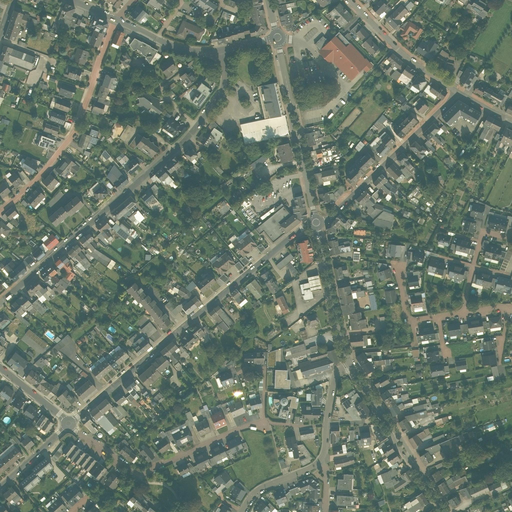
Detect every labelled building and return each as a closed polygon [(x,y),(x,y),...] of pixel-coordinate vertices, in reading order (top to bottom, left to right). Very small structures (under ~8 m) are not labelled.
[(114,6),(113,7),(117,9),(118,8),(121,2),(122,0),(121,0),(118,5),(114,6)] [(157,9),(161,4),(154,0),(149,0),(148,2),(154,6),(157,9)] [(202,9),(212,15),(218,5),(210,0),(190,0),(190,1),(199,7),(202,9)] [(227,0),(226,5),(234,8),(236,3),(228,0),(227,0)] [(373,9),(379,15),(386,8),(384,5),(385,4),(381,0),(373,9)] [(472,7),(475,9),(481,12),(485,5),(486,4),(480,1),(480,0),(475,0),(473,4),(472,6),(472,7)] [(411,1),(404,8),(408,11),(414,5),(411,1)] [(63,8),(61,13),(71,17),(71,16),(75,8),(66,4),(64,8),(63,8)] [(277,6),(280,15),(288,14),(286,8),(286,4),(277,6)] [(337,22),(342,27),(342,26),(345,24),(349,20),(351,17),(352,17),(346,12),(347,11),(344,9),(339,4),(336,6),(332,10),(329,13),(334,18),(337,21),(337,22)] [(253,22),(255,21),(262,20),(263,19),(263,17),(263,14),(264,13),(264,10),(262,10),(261,7),(260,5),(253,6),(250,7),(251,11),(250,12),(251,17),(252,17),(253,22)] [(490,8),(485,5),(481,12),(475,9),(477,10),(475,13),(479,15),(480,14),(484,17),(490,8)] [(134,19),(138,22),(139,22),(144,16),(146,13),(142,9),(139,6),(139,7),(138,6),(131,13),(133,14),(131,16),(130,17),(134,20),(134,19)] [(394,14),(400,20),(403,17),(408,12),(408,11),(404,8),(402,6),(394,14)] [(12,16),(21,19),(22,15),(23,14),(14,11),(12,16)] [(152,17),(158,21),(161,16),(156,12),(152,17)] [(77,19),(71,16),(71,17),(61,13),(57,22),(62,24),(69,27),(70,27),(71,23),(74,24),(75,22),(75,23),(77,19)] [(281,23),(283,22),(284,25),(286,25),(287,25),(287,24),(291,23),(292,23),(289,13),(288,14),(280,15),(281,23)] [(390,25),(394,29),(399,25),(402,22),(400,20),(394,14),(393,14),(387,20),(391,25),(390,25)] [(19,25),(20,22),(21,19),(12,16),(9,22),(19,25)] [(96,30),(104,34),(107,25),(106,22),(95,17),(91,26),(95,28),(94,30),(96,30)] [(263,23),(262,20),(255,21),(256,25),(254,28),(253,28),(252,29),(249,29),(250,33),(250,37),(257,35),(256,34),(260,33),(260,32),(262,33),(263,30),(262,30),(264,27),(263,23)] [(195,38),(199,40),(203,31),(192,25),(192,26),(188,24),(189,24),(183,21),(179,30),(177,35),(184,38),(186,34),(187,35),(187,34),(188,32),(196,36),(195,38)] [(8,38),(13,40),(19,25),(9,22),(4,37),(7,38),(8,38)] [(30,29),(38,32),(40,26),(29,22),(28,25),(27,26),(30,29)] [(354,35),(356,33),(362,28),(362,27),(358,23),(350,31),(354,35)] [(403,38),(405,39),(407,39),(408,37),(407,36),(408,34),(412,37),(412,36),(416,39),(422,30),(418,27),(417,28),(413,26),(413,24),(411,23),(410,23),(409,23),(408,26),(407,26),(405,28),(404,30),(401,35),(403,36),(403,37),(403,38)] [(236,29),(236,30),(237,38),(240,37),(242,38),(244,38),(244,35),(242,28),(236,29)] [(364,30),(362,28),(356,33),(358,36),(364,30)] [(98,47),(104,34),(96,30),(94,34),(93,34),(91,39),(92,40),(90,44),(98,47)] [(229,31),(229,32),(231,40),(234,39),(235,40),(238,40),(237,38),(236,30),(229,31)] [(369,50),(373,54),(379,48),(371,40),(373,39),(364,30),(358,36),(364,42),(363,44),(366,48),(369,51),(369,50)] [(113,43),(119,46),(119,45),(122,38),(124,34),(117,31),(113,43)] [(223,33),(225,42),(228,41),(229,42),(231,42),(231,40),(229,32),(223,33)] [(339,32),(328,42),(320,50),(324,54),(325,53),(333,61),(351,80),(363,69),(368,64),(371,68),(373,66),(366,59),(365,60),(339,32)] [(225,44),(225,42),(223,33),(216,35),(217,41),(218,44),(221,43),(223,44),(225,44)] [(343,37),(347,41),(352,37),(348,33),(343,37)] [(124,41),(129,45),(133,40),(128,36),(126,40),(124,41)] [(314,44),(320,50),(328,42),(323,36),(314,44)] [(149,64),(157,51),(150,47),(150,46),(142,42),(141,42),(134,38),(133,40),(129,45),(133,51),(136,49),(140,51),(143,56),(145,56),(144,56),(149,64)] [(428,56),(430,58),(431,57),(436,49),(438,45),(434,42),(430,48),(421,43),(416,50),(425,55),(428,56)] [(0,56),(0,60),(3,62),(4,62),(4,60),(8,61),(12,49),(13,49),(4,46),(0,56)] [(74,61),(84,65),(88,52),(78,48),(75,55),(76,55),(74,61)] [(31,70),(32,67),(33,65),(35,57),(12,49),(8,61),(9,62),(31,70)] [(324,54),(320,50),(318,52),(330,64),(333,61),(325,53),(324,54)] [(443,69),(446,70),(447,68),(448,68),(451,69),(452,69),(452,68),(455,58),(448,56),(449,55),(448,54),(443,51),(442,51),(435,62),(435,63),(440,67),(441,67),(441,66),(442,65),(443,67),(443,69)] [(120,60),(122,63),(124,67),(128,65),(128,64),(129,63),(128,61),(130,59),(126,53),(122,55),(124,58),(120,60)] [(156,59),(158,61),(161,56),(156,53),(153,58),(155,60),(156,59)] [(390,62),(392,64),(398,58),(393,54),(388,60),(390,62)] [(186,62),(189,66),(194,62),(191,58),(186,62)] [(403,62),(398,58),(392,64),(390,67),(392,69),(393,68),(395,66),(397,68),(403,62)] [(160,67),(166,75),(166,74),(170,72),(175,68),(170,60),(160,67)] [(371,68),(368,64),(363,69),(366,72),(371,68)] [(407,66),(402,73),(411,79),(416,72),(407,66)] [(469,66),(467,69),(471,72),(475,74),(477,71),(469,66)] [(71,77),(78,80),(81,73),(77,72),(78,71),(70,68),(68,74),(65,72),(64,76),(71,78),(71,77)] [(467,69),(460,81),(464,83),(465,83),(468,85),(470,82),(474,76),(475,74),(471,72),(467,69)] [(392,78),(398,72),(396,70),(395,70),(390,76),(392,78)] [(392,78),(397,81),(399,78),(402,74),(398,72),(392,78)] [(190,73),(187,75),(183,78),(183,79),(188,86),(196,80),(190,73)] [(407,84),(411,79),(402,73),(402,74),(399,78),(407,84)] [(112,77),(106,74),(102,86),(109,88),(109,89),(113,90),(117,79),(112,77)] [(484,80),(489,83),(492,78),(487,75),(484,80)] [(418,77),(415,82),(413,85),(415,86),(414,87),(417,89),(418,89),(420,90),(426,82),(423,80),(421,78),(418,77)] [(213,82),(206,78),(202,83),(202,84),(208,88),(213,82)] [(411,79),(407,84),(406,86),(410,89),(413,85),(415,82),(411,79)] [(60,93),(71,97),(72,93),(74,93),(76,88),(62,83),(60,88),(61,88),(60,93)] [(0,89),(4,91),(7,92),(10,86),(5,84),(4,87),(0,85),(0,89)] [(208,88),(202,84),(197,90),(201,93),(197,98),(196,97),(192,102),(197,106),(199,108),(210,93),(210,92),(208,91),(209,90),(210,89),(208,88)] [(437,96),(442,99),(447,92),(435,84),(431,91),(437,96)] [(482,94),(483,93),(486,89),(485,89),(478,85),(474,91),(482,95),(481,95),(482,96),(482,95),(482,94)] [(101,98),(105,99),(106,96),(109,89),(109,88),(102,86),(101,86),(97,96),(99,97),(101,98)] [(258,89),(265,119),(282,116),(276,89),(272,86),(258,89)] [(486,87),(485,89),(486,89),(483,93),(485,94),(484,95),(490,98),(490,97),(493,93),(494,91),(486,87)] [(497,95),(493,93),(490,97),(493,99),(492,101),(499,105),(502,101),(504,96),(498,93),(497,95)] [(152,111),(153,111),(156,107),(159,102),(157,102),(156,100),(152,98),(148,95),(143,94),(143,98),(141,99),(142,103),(138,104),(145,110),(148,108),(150,109),(152,111)] [(105,105),(108,106),(109,103),(110,101),(105,99),(101,98),(99,103),(105,105)] [(54,106),(67,111),(70,104),(61,101),(57,99),(57,100),(54,106)] [(415,107),(421,113),(428,107),(422,100),(418,104),(415,107)] [(447,122),(451,127),(461,118),(475,126),(482,114),(478,112),(478,113),(463,105),(464,104),(462,103),(459,101),(456,103),(455,105),(456,106),(447,115),(446,113),(442,117),(446,122),(447,123),(447,122)] [(99,112),(102,113),(102,110),(104,105),(95,102),(93,107),(93,106),(92,107),(92,108),(92,109),(93,109),(92,110),(99,112)] [(478,112),(464,104),(463,105),(478,113),(478,112)] [(455,105),(446,113),(447,115),(456,106),(455,105)] [(153,115),(156,118),(161,111),(158,109),(159,108),(156,107),(153,111),(152,111),(151,112),(154,114),(153,115)] [(164,115),(169,118),(172,114),(168,110),(164,115)] [(52,112),(50,119),(63,124),(65,117),(52,112)] [(411,114),(398,126),(405,133),(417,121),(411,114)] [(240,125),(244,145),(279,137),(279,136),(283,135),(284,136),(289,135),(285,115),(282,116),(265,119),(240,125)] [(489,129),(490,126),(494,119),(488,116),(485,122),(485,123),(483,126),(485,127),(483,132),(482,132),(479,139),(481,139),(484,140),(486,135),(489,129)] [(163,128),(169,131),(175,123),(170,119),(163,128)] [(503,123),(494,119),(490,126),(499,131),(503,123)] [(382,125),(382,124),(378,120),(374,125),(378,128),(377,129),(378,129),(382,125)] [(180,126),(175,123),(169,131),(174,135),(180,126)] [(428,129),(438,139),(440,137),(439,136),(436,133),(440,129),(439,129),(434,123),(428,129)] [(43,130),(52,134),(52,133),(57,135),(57,134),(59,128),(46,124),(43,130)] [(119,138),(124,141),(133,128),(127,125),(119,138)] [(373,133),(377,129),(378,128),(374,125),(369,130),(372,132),(373,133)] [(401,138),(405,133),(398,126),(394,131),(401,138)] [(214,129),(209,135),(217,141),(222,134),(214,129),(214,128),(214,129)] [(432,137),(436,141),(438,139),(428,129),(423,134),(429,140),(432,137)] [(501,142),(506,144),(511,131),(507,129),(501,142)] [(379,138),(381,140),(384,143),(390,148),(395,142),(385,132),(379,138)] [(92,143),(94,138),(89,136),(83,133),(78,147),(86,149),(89,141),(92,143)] [(213,145),(217,141),(209,135),(205,133),(203,135),(201,134),(199,137),(201,139),(199,141),(207,147),(210,143),(213,145)] [(128,147),(133,150),(136,146),(142,137),(137,134),(128,147)] [(55,140),(46,137),(41,135),(38,146),(47,149),(48,146),(53,148),(55,140)] [(151,157),(152,158),(159,148),(153,144),(153,142),(150,142),(149,141),(149,138),(146,139),(143,137),(142,137),(136,146),(138,148),(140,147),(142,149),(141,150),(144,152),(145,151),(147,152),(146,154),(149,155),(151,155),(152,156),(151,157)] [(355,148),(359,152),(365,145),(360,141),(355,148)] [(422,152),(424,150),(421,147),(416,141),(410,147),(416,153),(420,149),(422,152)] [(279,156),(281,163),(292,160),(291,157),(292,156),(290,147),(288,147),(288,143),(277,146),(278,153),(277,153),(277,156),(279,156)] [(370,145),(368,143),(366,145),(375,154),(377,151),(377,150),(373,147),(370,145)] [(390,148),(384,143),(380,146),(380,147),(387,153),(391,149),(390,148)] [(424,154),(426,155),(431,150),(429,148),(425,144),(423,145),(426,149),(423,153),(424,154)] [(337,154),(337,153),(337,152),(335,146),(332,147),(328,148),(323,149),(318,150),(313,151),(310,152),(310,153),(315,156),(317,156),(317,158),(322,157),(323,158),(337,154)] [(384,157),(387,153),(380,147),(377,150),(377,151),(384,157)] [(184,154),(190,161),(194,158),(195,159),(196,158),(195,157),(197,155),(192,149),(189,152),(188,151),(184,154)] [(106,161),(111,157),(105,150),(101,155),(106,161)] [(352,182),(353,183),(365,172),(364,171),(375,161),(368,153),(356,164),(357,165),(346,176),(348,178),(352,182)] [(404,163),(406,166),(410,170),(413,168),(409,164),(410,163),(407,160),(408,159),(403,153),(397,159),(402,165),(404,163)] [(250,165),(253,169),(268,159),(265,154),(252,163),(250,165)] [(124,168),(130,174),(139,166),(138,165),(134,160),(131,162),(130,163),(129,162),(129,161),(125,156),(124,156),(119,161),(118,161),(124,168)] [(62,175),(64,177),(68,173),(66,172),(69,170),(73,173),(72,174),(74,176),(75,174),(74,173),(79,168),(74,163),(66,157),(66,158),(67,159),(63,163),(62,162),(56,169),(56,170),(59,172),(61,174),(61,175),(62,175)] [(175,157),(169,162),(178,173),(179,173),(182,170),(179,167),(182,165),(175,157)] [(32,174),(37,166),(37,165),(30,161),(30,162),(26,159),(21,166),(25,169),(25,170),(32,174)] [(176,175),(178,173),(169,162),(164,167),(170,173),(173,171),(176,175)] [(194,164),(192,166),(190,169),(197,175),(199,172),(201,170),(194,164)] [(213,167),(220,174),(223,172),(216,164),(213,167)] [(386,170),(392,176),(399,170),(393,164),(386,170)] [(114,166),(110,172),(113,174),(118,180),(123,176),(114,166)] [(155,174),(150,179),(153,182),(156,180),(159,183),(161,181),(163,179),(167,183),(168,185),(169,184),(170,183),(173,180),(168,175),(162,169),(162,168),(155,174)] [(337,169),(320,173),(322,182),(329,180),(339,178),(337,169)] [(409,176),(408,175),(404,171),(402,169),(400,171),(402,174),(405,177),(406,178),(409,176)] [(392,176),(396,180),(401,175),(402,174),(400,171),(399,170),(392,176)] [(113,174),(110,172),(107,176),(110,178),(111,180),(110,180),(114,184),(118,180),(113,174)] [(15,173),(11,176),(9,174),(6,176),(8,179),(15,187),(22,181),(18,176),(16,174),(15,173)] [(323,184),(322,182),(320,173),(314,174),(316,185),(323,184)] [(42,183),(50,190),(55,185),(54,184),(57,181),(54,178),(50,174),(42,183)] [(382,174),(377,178),(388,189),(390,191),(395,194),(397,191),(392,188),(386,182),(388,180),(382,174)] [(404,177),(401,175),(396,180),(399,183),(404,177)] [(123,176),(118,180),(124,186),(128,182),(123,176)] [(389,193),(390,191),(388,189),(377,178),(373,183),(379,189),(380,187),(382,186),(386,191),(389,193)] [(119,190),(124,186),(118,180),(114,184),(119,190)] [(98,197),(101,200),(108,194),(107,193),(104,189),(101,186),(97,183),(88,190),(88,191),(88,192),(89,192),(92,195),(94,194),(95,196),(94,197),(96,199),(98,197)] [(0,194),(2,198),(10,191),(4,184),(0,187),(0,194)] [(316,187),(318,194),(324,193),(323,186),(316,187)] [(386,191),(382,186),(380,187),(385,192),(388,194),(389,193),(386,191)] [(161,197),(156,191),(152,187),(150,189),(154,194),(158,199),(161,197)] [(37,188),(31,194),(39,202),(42,199),(40,198),(44,195),(42,193),(37,189),(37,188)] [(334,194),(338,198),(342,193),(338,189),(334,194)] [(145,194),(141,197),(147,204),(146,205),(149,208),(150,208),(153,211),(156,208),(157,209),(162,206),(148,190),(145,193),(145,194)] [(365,190),(361,194),(367,201),(369,199),(371,196),(365,190)] [(54,197),(58,201),(64,195),(60,191),(54,197)] [(422,195),(418,191),(414,195),(419,199),(422,195)] [(319,200),(320,204),(330,202),(330,201),(328,194),(328,192),(324,193),(318,194),(319,200)] [(37,204),(39,202),(31,194),(26,200),(32,207),(36,203),(37,204)] [(361,194),(356,199),(359,202),(364,207),(368,203),(367,201),(361,194)] [(76,196),(63,208),(68,214),(70,216),(73,213),(75,211),(76,212),(78,210),(77,209),(80,206),(80,207),(83,204),(76,196)] [(122,203),(133,216),(137,212),(134,210),(133,211),(131,208),(136,203),(130,196),(122,203)] [(293,198),(296,208),(305,206),(303,196),(294,198),(293,198)] [(372,196),(371,196),(369,199),(374,204),(377,201),(375,199),(372,196)] [(47,204),(51,208),(57,201),(53,198),(47,204)] [(367,201),(368,203),(371,205),(380,209),(381,206),(376,204),(375,205),(374,205),(374,204),(369,199),(367,201)] [(222,200),(216,206),(223,213),(225,211),(222,209),(227,205),(222,200)] [(127,216),(133,222),(136,219),(135,218),(133,216),(122,203),(111,213),(117,220),(123,214),(126,217),(127,216)] [(275,212),(283,205),(281,203),(274,210),(275,212)] [(375,219),(372,222),(371,224),(390,229),(394,214),(391,213),(382,210),(380,209),(371,205),(368,203),(364,207),(375,219)] [(470,215),(482,218),(483,213),(485,207),(473,204),(473,206),(471,211),(470,215)] [(263,232),(273,243),(298,223),(292,216),(283,205),(275,212),(258,226),(263,232)] [(292,216),(298,223),(300,221),(298,218),(307,216),(305,206),(296,208),(293,209),(294,214),(292,216)] [(8,217),(10,219),(13,217),(17,213),(12,207),(5,213),(8,217)] [(66,215),(68,214),(63,208),(62,207),(48,218),(54,226),(56,224),(57,225),(61,221),(61,222),(63,220),(67,216),(66,215)] [(411,213),(402,209),(400,215),(408,218),(411,213)] [(136,219),(140,221),(144,218),(138,211),(137,212),(133,216),(135,218),(136,219)] [(336,218),(341,223),(341,224),(343,225),(347,222),(346,221),(340,214),(336,218)] [(490,221),(489,227),(497,229),(500,218),(493,217),(492,216),(490,221)] [(336,228),(341,224),(341,223),(336,218),(326,228),(327,234),(337,232),(336,228)] [(507,220),(500,218),(497,229),(505,231),(507,225),(508,220),(507,220)] [(111,228),(110,227),(104,220),(96,226),(101,232),(102,233),(101,233),(106,239),(107,239),(110,236),(107,232),(111,228)] [(119,226),(127,232),(129,230),(131,227),(124,220),(119,226)] [(0,235),(3,232),(7,235),(11,230),(6,226),(1,221),(0,222),(0,235)] [(347,222),(343,225),(347,230),(351,225),(347,221),(346,221),(347,222)] [(464,230),(473,232),(474,229),(476,228),(476,226),(475,225),(476,224),(474,223),(466,221),(465,226),(464,230)] [(127,232),(119,226),(116,223),(112,228),(116,232),(116,233),(125,240),(129,237),(130,235),(127,232)] [(259,235),(263,232),(258,226),(254,229),(259,235)] [(136,236),(129,230),(127,232),(130,235),(134,238),(136,236)] [(102,233),(101,232),(96,236),(101,240),(106,244),(106,245),(109,242),(107,239),(106,239),(101,233),(102,233)] [(88,233),(84,237),(95,249),(97,247),(92,241),(94,239),(88,233)] [(444,245),(448,246),(450,237),(446,236),(441,234),(440,237),(439,237),(438,239),(439,240),(438,243),(439,243),(444,245)] [(49,249),(58,242),(52,235),(48,238),(44,242),(43,243),(45,244),(49,249)] [(241,240),(238,242),(239,242),(234,246),(236,249),(240,254),(241,254),(243,257),(249,252),(248,251),(250,249),(251,250),(257,245),(254,243),(255,242),(250,237),(248,235),(243,238),(241,240)] [(87,253),(88,254),(95,249),(84,237),(79,241),(85,247),(87,249),(85,251),(87,253)] [(330,248),(339,246),(338,245),(337,239),(328,241),(330,248)] [(456,250),(462,251),(465,241),(459,239),(456,250)] [(306,261),(307,262),(311,261),(311,258),(312,258),(311,255),(312,255),(310,246),(309,246),(308,243),(307,243),(307,240),(302,241),(302,243),(296,244),(297,249),(299,249),(300,252),(298,253),(300,253),(301,256),(299,257),(300,262),(306,261)] [(471,243),(465,241),(462,251),(468,253),(471,243)] [(76,244),(72,248),(82,260),(85,258),(80,252),(82,250),(76,244)] [(256,247),(261,253),(265,249),(261,244),(256,247)] [(344,245),(339,246),(340,253),(343,253),(343,252),(351,250),(350,247),(350,246),(344,247),(344,245)] [(391,250),(388,250),(388,255),(390,256),(400,257),(401,252),(401,246),(392,245),(391,250)] [(485,257),(492,258),(495,247),(488,245),(487,248),(485,257)] [(340,254),(340,253),(339,246),(330,248),(331,255),(340,254)] [(501,249),(495,247),(492,258),(499,260),(499,258),(501,251),(501,249)] [(32,254),(38,261),(46,254),(40,248),(32,254)] [(87,263),(82,260),(72,248),(67,252),(72,258),(74,256),(79,262),(80,262),(83,266),(87,263)] [(111,260),(95,249),(88,254),(97,260),(107,267),(111,260)] [(418,261),(422,262),(423,262),(424,261),(425,259),(424,258),(425,254),(415,251),(415,252),(413,260),(418,261)] [(87,257),(95,263),(97,260),(88,254),(87,253),(85,255),(87,257)] [(219,272),(221,275),(227,270),(226,269),(228,267),(229,268),(235,263),(232,261),(232,260),(228,255),(228,256),(226,253),(221,256),(216,260),(217,260),(212,264),(214,267),(218,272),(219,272)] [(64,254),(59,258),(70,271),(72,268),(67,262),(69,261),(64,254)] [(280,270),(285,266),(290,262),(294,258),(290,254),(276,265),(280,270)] [(26,266),(34,260),(30,255),(22,262),(26,266)] [(240,260),(245,266),(249,262),(245,256),(240,260)] [(74,274),(70,271),(59,258),(54,262),(60,269),(62,267),(67,273),(65,276),(70,280),(72,277),(74,274)] [(435,273),(438,262),(434,261),(434,260),(431,259),(428,271),(435,273)] [(10,261),(8,263),(7,264),(13,271),(16,268),(10,261)] [(18,267),(21,271),(24,268),(26,266),(22,262),(21,263),(17,266),(18,267)] [(234,265),(239,271),(243,267),(239,262),(234,265)] [(445,264),(438,262),(435,273),(442,275),(444,269),(445,264)] [(4,267),(10,274),(13,271),(7,264),(5,266),(4,267)] [(57,283),(59,280),(56,277),(55,277),(53,275),(57,272),(51,265),(46,270),(57,283)] [(84,272),(80,268),(76,265),(74,267),(81,275),(84,272)] [(449,276),(455,278),(458,267),(452,265),(451,267),(449,275),(449,276)] [(16,268),(13,271),(19,278),(23,274),(21,271),(18,267),(16,268)] [(344,278),(343,277),(343,274),(341,267),(334,268),(336,280),(344,278)] [(379,272),(382,280),(391,276),(389,269),(387,270),(386,268),(379,267),(381,272),(379,272)] [(465,269),(458,267),(455,278),(462,280),(462,278),(464,270),(465,269)] [(54,285),(57,283),(46,270),(40,275),(46,282),(50,279),(51,281),(54,285)] [(19,278),(13,271),(10,274),(8,275),(14,282),(19,278)] [(265,282),(271,278),(267,271),(261,275),(265,282)] [(476,284),(483,286),(486,274),(479,272),(478,275),(476,284)] [(159,274),(158,276),(157,277),(159,278),(167,283),(166,286),(169,288),(171,285),(172,282),(169,280),(159,274)] [(197,286),(202,293),(216,282),(209,274),(196,285),(197,286)] [(219,278),(224,283),(229,279),(226,276),(226,277),(224,274),(219,278)] [(493,276),(486,274),(483,286),(490,288),(490,286),(492,278),(493,276)] [(310,292),(321,289),(318,275),(307,277),(310,292)] [(409,286),(414,286),(419,285),(418,277),(418,276),(414,277),(408,278),(409,286)] [(274,282),(271,278),(265,282),(273,293),(279,289),(275,285),(277,284),(275,281),(274,282)] [(503,291),(506,280),(499,278),(497,283),(496,289),(503,291)] [(40,297),(42,295),(45,293),(41,288),(42,287),(35,279),(30,284),(28,286),(32,290),(35,293),(36,293),(40,297)] [(60,279),(59,280),(57,283),(62,286),(63,288),(66,284),(60,279)] [(250,290),(257,299),(263,294),(259,290),(261,288),(260,288),(257,285),(258,284),(254,280),(248,285),(251,289),(250,290)] [(506,280),(503,291),(510,293),(511,286),(511,281),(510,281),(506,280)] [(193,282),(189,285),(188,286),(192,290),(197,286),(196,285),(193,282)] [(149,311),(152,315),(159,309),(154,303),(155,302),(153,300),(152,301),(147,296),(146,297),(141,291),(143,290),(141,288),(139,289),(134,283),(127,289),(131,293),(130,293),(135,299),(136,299),(139,303),(140,302),(144,305),(143,306),(148,312),(149,311)] [(300,285),(302,295),(312,293),(311,289),(304,290),(302,284),(300,285)] [(338,288),(340,295),(352,293),(351,290),(350,285),(338,288)] [(230,294),(234,299),(240,294),(236,289),(230,294)] [(385,292),(387,302),(396,301),(395,290),(394,290),(386,292),(385,292)] [(189,292),(186,294),(196,306),(201,303),(196,296),(194,298),(189,292)] [(352,293),(340,295),(344,315),(349,314),(356,313),(353,298),(357,298),(356,292),(352,293)] [(196,306),(186,294),(183,296),(189,302),(183,308),(188,314),(190,312),(189,312),(196,306)] [(17,300),(26,311),(32,305),(33,305),(32,304),(27,298),(26,299),(22,295),(18,298),(19,298),(17,300)] [(369,296),(372,310),(378,309),(375,295),(369,296)] [(281,309),(282,311),(287,308),(288,308),(282,296),(276,299),(279,305),(281,309)] [(411,299),(412,308),(423,306),(422,298),(422,297),(415,298),(411,299)] [(32,305),(37,310),(41,306),(43,304),(38,298),(35,301),(32,304),(33,305),(32,305)] [(21,315),(26,311),(17,300),(10,306),(16,312),(17,312),(18,313),(20,316),(21,315)] [(174,316),(179,312),(176,308),(172,304),(170,302),(165,306),(174,316)] [(212,309),(218,315),(222,311),(217,305),(212,309)] [(164,315),(159,309),(152,315),(156,319),(154,320),(159,325),(160,325),(164,329),(171,323),(166,317),(167,316),(165,314),(164,315)] [(213,319),(215,317),(218,315),(212,309),(208,313),(213,319)] [(229,320),(222,311),(218,315),(223,321),(225,324),(229,320)] [(361,312),(356,313),(349,314),(352,330),(366,327),(365,319),(362,319),(361,312)] [(16,317),(21,321),(23,319),(21,315),(20,316),(18,313),(15,316),(16,317)] [(307,317),(309,326),(319,323),(316,314),(307,317)] [(0,326),(8,320),(4,315),(0,318),(0,326)] [(382,329),(388,328),(386,316),(379,318),(382,329)] [(489,322),(490,328),(502,326),(501,317),(489,319),(489,322)] [(8,320),(0,326),(0,327),(1,329),(10,322),(8,320)] [(225,324),(229,329),(234,324),(230,320),(229,320),(225,324)] [(482,320),(475,321),(477,332),(484,331),(483,329),(482,322),(482,320)] [(470,333),(477,332),(475,321),(468,322),(468,324),(469,331),(470,333)] [(140,331),(149,338),(156,331),(149,323),(140,331)] [(229,329),(225,324),(222,326),(220,324),(220,323),(219,324),(225,332),(229,329)] [(450,334),(450,336),(461,334),(459,325),(459,323),(448,325),(449,329),(448,331),(448,333),(450,334)] [(192,331),(196,336),(203,331),(197,324),(191,330),(192,331)] [(203,328),(208,334),(211,332),(206,326),(203,328)] [(433,327),(426,328),(428,340),(435,339),(434,334),(433,327)] [(422,341),(428,340),(426,328),(419,329),(420,336),(421,341),(422,341)] [(273,330),(266,335),(269,339),(276,334),(273,330)] [(300,332),(302,340),(308,339),(305,330),(300,332)] [(189,334),(196,341),(198,339),(196,336),(192,331),(189,334)] [(205,334),(203,331),(196,336),(198,339),(205,334)] [(181,341),(187,349),(196,341),(189,334),(186,336),(183,338),(184,339),(181,341)] [(350,337),(352,347),(368,345),(367,335),(350,337)] [(137,341),(140,344),(145,350),(150,345),(145,339),(143,342),(140,339),(137,341)] [(484,349),(484,350),(494,348),(493,340),(491,341),(484,342),(483,342),(483,343),(484,349)] [(172,341),(166,347),(171,353),(173,351),(178,347),(172,341)] [(139,355),(145,350),(140,344),(134,349),(139,355)] [(289,348),(291,355),(306,350),(304,344),(289,348)] [(181,354),(185,358),(188,355),(181,346),(178,349),(182,353),(181,354)] [(309,352),(310,355),(318,353),(316,346),(310,348),(306,350),(291,355),(287,356),(285,356),(286,360),(306,353),(307,353),(309,352)] [(172,355),(171,353),(166,347),(160,352),(162,354),(165,358),(169,355),(170,357),(175,363),(178,361),(177,360),(172,355)] [(122,348),(117,353),(123,360),(124,361),(129,356),(125,351),(125,352),(122,348)] [(327,352),(331,365),(340,363),(336,349),(327,352)] [(267,367),(275,367),(276,350),(267,353),(270,353),(269,356),(267,356),(267,358),(267,367)] [(326,351),(318,353),(310,355),(311,359),(309,359),(309,361),(298,364),(300,369),(303,378),(309,376),(309,375),(332,368),(331,365),(327,352),(326,351)] [(430,361),(431,361),(433,361),(433,360),(439,359),(438,351),(436,351),(427,353),(424,353),(425,358),(427,357),(428,361),(430,361)] [(28,362),(15,352),(7,363),(19,372),(28,362)] [(365,356),(369,361),(374,361),(382,360),(382,357),(381,357),(381,352),(376,352),(364,353),(363,353),(365,356)] [(121,362),(123,360),(117,353),(112,357),(118,364),(119,365),(122,362),(121,362)] [(254,353),(254,355),(254,363),(255,363),(255,362),(257,362),(257,364),(260,364),(260,363),(263,363),(263,356),(263,353),(262,353),(254,353)] [(356,357),(358,361),(365,356),(363,353),(364,353),(363,353),(356,357)] [(162,354),(160,356),(168,365),(170,363),(165,358),(162,354)] [(244,363),(254,363),(254,355),(244,355),(244,363)] [(485,361),(485,365),(496,363),(495,358),(494,358),(494,355),(492,355),(483,356),(482,357),(483,361),(485,361)] [(151,364),(152,365),(158,372),(162,369),(163,370),(168,365),(160,356),(157,359),(157,358),(155,360),(151,364)] [(369,361),(365,356),(358,361),(362,366),(369,361)] [(39,367),(42,369),(45,364),(42,362),(44,360),(41,357),(34,363),(39,367)] [(117,366),(118,364),(112,357),(107,361),(112,367),(113,368),(114,369),(117,366)] [(107,361),(106,360),(101,364),(108,371),(108,372),(111,369),(112,367),(107,361)] [(375,369),(374,369),(373,366),(369,361),(362,366),(367,374),(375,369)] [(456,362),(457,370),(460,369),(466,368),(467,368),(466,361),(460,362),(456,362)] [(174,366),(179,371),(183,367),(179,362),(174,366)] [(106,372),(108,371),(101,364),(96,368),(103,375),(103,376),(106,373),(106,372)] [(229,372),(230,373),(235,371),(234,367),(233,364),(227,366),(229,372)] [(159,373),(158,372),(152,365),(138,377),(146,386),(152,380),(153,381),(156,378),(155,377),(160,373),(159,373)] [(431,367),(432,372),(433,372),(434,373),(434,376),(445,374),(443,366),(439,366),(431,367)] [(101,376),(103,375),(96,368),(92,372),(98,380),(102,377),(101,376)] [(25,378),(40,389),(46,382),(31,370),(25,378)] [(274,388),(290,389),(290,380),(287,379),(287,370),(275,370),(274,388)] [(219,375),(223,386),(233,382),(230,373),(229,372),(219,375)] [(373,381),(377,388),(381,386),(382,387),(389,383),(385,376),(379,379),(378,378),(373,381)] [(122,385),(128,391),(131,388),(135,385),(130,378),(122,385)] [(75,392),(82,400),(96,388),(89,380),(75,392)] [(53,388),(46,382),(40,389),(47,395),(50,391),(53,388)] [(0,392),(0,393),(8,399),(10,397),(13,392),(5,386),(2,391),(0,392)] [(50,391),(55,395),(60,391),(64,388),(61,386),(58,389),(55,387),(54,388),(53,388),(50,391)] [(138,396),(131,388),(128,391),(130,394),(134,398),(135,399),(138,396)] [(320,405),(321,405),(321,397),(321,394),(322,394),(322,389),(317,389),(317,390),(312,391),(312,394),(310,394),(310,400),(312,400),(312,402),(312,405),(320,405)] [(62,401),(67,407),(74,401),(75,401),(72,398),(66,390),(62,393),(57,398),(61,402),(62,401)] [(350,398),(357,393),(354,390),(347,395),(350,398)] [(392,396),(390,393),(388,390),(380,395),(384,401),(392,396)] [(153,398),(157,402),(163,396),(160,392),(159,392),(153,398)] [(113,398),(119,405),(126,399),(121,393),(118,395),(117,394),(113,398)] [(343,403),(348,411),(355,406),(362,401),(357,393),(350,398),(343,403)] [(16,406),(20,408),(25,400),(22,398),(21,398),(18,396),(13,404),(16,407),(16,406)] [(281,405),(282,405),(284,405),(285,405),(286,404),(287,402),(288,401),(288,400),(287,398),(286,397),(285,396),(284,396),(282,396),(281,396),(280,397),(279,399),(278,400),(279,401),(279,403),(280,404),(281,405)] [(289,407),(296,409),(298,402),(295,402),(296,397),(294,397),(292,396),(290,396),(288,396),(286,397),(287,398),(288,400),(289,399),(291,400),(289,407)] [(394,399),(392,396),(384,401),(389,408),(395,403),(396,403),(394,399)] [(250,404),(251,410),(258,408),(258,406),(261,405),(260,398),(256,399),(249,401),(250,404)] [(106,399),(101,403),(104,407),(104,406),(107,410),(112,406),(106,399)] [(280,408),(286,410),(287,406),(284,406),(284,405),(282,405),(281,405),(280,404),(279,403),(279,401),(278,400),(279,399),(273,399),(273,401),(274,405),(275,407),(277,408),(279,410),(280,408)] [(233,400),(229,402),(229,404),(228,405),(228,406),(228,405),(229,406),(228,406),(231,412),(233,417),(244,412),(240,401),(235,403),(233,400)] [(362,401),(355,406),(359,411),(360,411),(365,419),(372,414),(363,401),(362,401)] [(103,413),(106,417),(109,414),(107,412),(106,411),(107,410),(104,406),(104,407),(101,403),(97,407),(103,413)] [(389,408),(394,416),(400,411),(399,410),(397,406),(395,403),(389,408)] [(413,407),(414,409),(415,413),(426,410),(432,409),(431,405),(430,403),(427,404),(413,407)] [(24,412),(32,418),(38,411),(29,405),(24,412)] [(228,405),(228,406),(222,408),(223,409),(225,415),(231,412),(228,406),(229,406),(228,405)] [(118,422),(124,417),(117,409),(115,407),(115,406),(112,408),(119,416),(115,419),(118,422)] [(120,406),(117,409),(124,417),(125,418),(127,416),(124,412),(125,411),(120,406)] [(304,420),(309,420),(318,420),(318,415),(319,415),(319,411),(320,411),(320,408),(312,408),(310,408),(310,406),(302,406),(302,414),(304,414),(304,420)] [(364,420),(365,419),(360,411),(359,411),(355,406),(348,411),(354,419),(358,417),(359,420),(364,420)] [(89,413),(95,420),(96,419),(103,413),(97,407),(89,413)] [(286,419),(288,410),(286,410),(280,408),(279,410),(278,416),(286,419)] [(428,416),(426,410),(415,413),(405,416),(406,418),(408,421),(411,420),(428,416)] [(211,417),(216,428),(226,424),(221,412),(215,415),(215,414),(211,416),(210,416),(211,417)] [(96,419),(107,432),(114,426),(111,423),(106,417),(103,413),(96,419)] [(36,424),(41,428),(48,419),(42,414),(39,419),(36,424)] [(114,420),(109,414),(106,417),(111,423),(114,420)] [(81,420),(86,427),(90,424),(92,422),(87,415),(81,420)] [(402,429),(404,432),(412,427),(408,421),(406,418),(398,423),(402,429)] [(53,423),(48,419),(41,428),(47,433),(53,423)] [(197,430),(199,436),(210,431),(206,421),(197,425),(199,429),(197,430)] [(193,430),(191,426),(189,422),(184,424),(186,428),(187,428),(189,432),(193,430)] [(483,427),(486,433),(495,429),(493,423),(483,427)] [(330,434),(330,443),(335,443),(335,437),(340,437),(339,427),(331,427),(332,434),(330,434)] [(375,431),(377,434),(378,436),(377,437),(380,441),(387,437),(380,427),(378,429),(375,431)] [(186,428),(179,431),(185,442),(188,441),(189,441),(191,439),(192,438),(189,432),(187,428),(186,428)] [(299,432),(301,440),(315,438),(313,430),(299,432)] [(171,431),(165,434),(166,436),(170,441),(174,439),(172,435),(171,431)] [(182,444),(185,442),(179,431),(172,435),(174,439),(177,445),(178,446),(181,444),(182,444)] [(416,435),(420,439),(426,436),(423,431),(416,435)] [(362,440),(362,443),(363,443),(368,442),(371,441),(370,433),(366,433),(361,433),(362,440)] [(409,439),(414,448),(422,443),(420,439),(416,435),(409,439)] [(442,439),(441,435),(433,439),(435,445),(438,444),(442,442),(446,441),(445,437),(442,439)] [(459,435),(446,441),(452,450),(463,443),(462,440),(459,435)] [(21,442),(27,449),(34,443),(28,436),(25,439),(21,442)] [(286,438),(287,447),(292,446),(293,457),(293,458),(298,457),(295,436),(286,438)] [(238,437),(232,440),(237,451),(242,448),(243,448),(241,444),(238,437)] [(18,445),(13,439),(12,438),(10,440),(12,444),(15,447),(16,448),(16,447),(15,446),(17,444),(18,445)] [(157,446),(161,453),(170,446),(165,439),(159,443),(160,444),(157,446)] [(232,453),(237,451),(232,440),(227,443),(230,449),(232,453)] [(445,454),(452,450),(446,441),(442,442),(438,444),(441,447),(445,454)] [(63,451),(68,455),(76,446),(71,442),(67,446),(67,447),(65,449),(63,451)] [(464,451),(474,447),(472,444),(472,443),(463,448),(464,451)] [(119,452),(126,457),(130,452),(131,451),(123,444),(121,446),(123,447),(119,452)] [(308,458),(309,460),(313,457),(303,444),(298,445),(302,451),(307,458),(308,458)] [(384,452),(387,457),(395,451),(393,448),(394,448),(394,447),(393,446),(392,445),(392,446),(390,444),(383,449),(385,451),(384,452)] [(436,451),(441,447),(438,444),(435,445),(426,449),(428,452),(428,451),(429,454),(436,451)] [(221,445),(216,448),(221,459),(226,456),(224,452),(221,445)] [(333,447),(335,455),(343,453),(342,446),(340,446),(340,445),(337,446),(333,447)] [(81,450),(76,446),(68,455),(73,459),(81,450)] [(16,448),(11,452),(6,456),(1,460),(0,461),(0,473),(3,471),(7,467),(12,463),(17,459),(22,454),(16,447),(16,448)] [(140,452),(148,462),(154,457),(152,454),(148,449),(146,447),(143,449),(140,452)] [(6,456),(11,452),(8,448),(3,452),(6,456)] [(216,461),(221,459),(216,448),(210,450),(214,457),(216,461)] [(86,454),(81,450),(73,459),(76,462),(78,463),(79,462),(86,454)] [(397,454),(395,451),(387,457),(390,462),(391,461),(393,464),(400,459),(399,457),(399,456),(398,454),(397,454)] [(420,457),(425,465),(433,460),(429,454),(428,451),(428,452),(420,457)] [(135,455),(130,452),(126,457),(132,462),(132,461),(131,460),(135,455)] [(86,453),(86,454),(79,462),(84,466),(91,457),(86,453)] [(205,453),(200,455),(205,466),(210,464),(208,460),(205,453)] [(200,469),(205,466),(200,455),(194,458),(197,465),(199,469),(200,469)] [(96,461),(91,457),(84,466),(89,470),(96,461)] [(335,463),(335,467),(344,466),(355,462),(353,457),(347,458),(343,460),(334,461),(335,463)] [(32,470),(34,472),(38,477),(52,465),(46,458),(32,470)] [(101,465),(96,461),(89,470),(94,474),(101,465)] [(190,474),(197,471),(193,467),(190,463),(186,464),(188,470),(190,474)] [(181,475),(182,475),(185,473),(184,472),(188,470),(186,464),(177,468),(181,475)] [(107,469),(101,465),(94,474),(99,479),(100,477),(106,470),(107,469)] [(398,473),(395,468),(392,469),(388,472),(391,478),(398,473)] [(457,471),(459,475),(461,478),(466,476),(467,475),(464,468),(457,471)] [(100,477),(102,479),(105,476),(108,473),(106,470),(100,477)] [(409,470),(402,474),(408,483),(414,478),(409,470)] [(220,474),(214,479),(219,484),(221,482),(222,482),(223,484),(230,478),(224,471),(221,474),(220,474)] [(442,476),(441,474),(439,472),(438,471),(430,476),(435,482),(443,477),(442,476)] [(40,479),(38,477),(34,472),(21,483),(27,490),(40,479)] [(391,480),(392,480),(391,478),(388,472),(381,474),(384,483),(391,480)] [(113,488),(115,489),(117,486),(116,485),(119,481),(115,478),(116,477),(112,473),(108,478),(105,482),(113,488)] [(337,489),(350,489),(352,489),(352,482),(351,482),(351,478),(353,478),(353,474),(343,474),(344,474),(344,479),(339,479),(338,479),(338,484),(337,489)] [(408,483),(402,474),(401,475),(403,479),(399,482),(399,480),(396,482),(394,479),(392,480),(391,480),(394,486),(395,491),(396,491),(408,483)] [(437,486),(440,490),(454,482),(461,478),(459,475),(452,478),(446,482),(445,481),(437,486)] [(108,478),(105,476),(102,479),(100,482),(103,485),(105,482),(108,478)] [(466,476),(461,478),(462,481),(465,487),(467,487),(469,486),(474,484),(472,480),(469,481),(466,476)] [(233,483),(230,478),(223,484),(227,488),(233,483)] [(462,481),(461,478),(454,482),(440,490),(443,495),(451,490),(450,489),(456,485),(462,481)] [(316,498),(318,498),(319,486),(317,485),(318,484),(316,482),(314,480),(311,479),(311,480),(309,479),(298,483),(301,491),(307,489),(310,491),(309,497),(310,497),(316,498)] [(391,480),(384,483),(387,489),(394,486),(391,480)] [(504,480),(499,482),(502,490),(507,487),(504,480)] [(74,486),(79,491),(81,489),(74,482),(72,484),(74,486)] [(236,487),(243,491),(245,487),(239,482),(236,487)] [(491,494),(502,490),(499,482),(488,488),(489,489),(491,494)] [(467,495),(468,498),(474,495),(484,491),(481,485),(471,490),(469,486),(467,487),(465,487),(462,489),(460,490),(463,497),(467,495)] [(74,486),(69,491),(77,500),(83,495),(79,491),(74,486)] [(289,491),(291,496),(301,491),(299,486),(289,490),(289,491)] [(9,501),(11,499),(17,494),(12,487),(3,495),(9,501)] [(232,495),(240,500),(243,495),(242,495),(244,491),(243,491),(236,487),(233,492),(232,495)] [(72,505),(77,500),(69,491),(64,496),(68,501),(72,505)] [(274,494),(277,504),(286,500),(284,495),(282,491),(274,494)] [(130,499),(137,505),(141,500),(143,498),(136,492),(130,499)] [(416,497),(417,498),(419,502),(426,497),(423,492),(416,497)] [(17,494),(11,499),(14,502),(15,503),(21,498),(17,494)] [(347,505),(352,505),(352,504),(352,501),(355,501),(355,497),(350,496),(339,495),(339,505),(347,505)] [(448,500),(453,507),(461,502),(456,495),(448,500)] [(426,497),(419,502),(421,505),(422,507),(429,502),(426,497)] [(412,506),(419,502),(417,498),(411,502),(410,501),(405,504),(406,505),(408,509),(410,507),(412,506)] [(58,499),(53,504),(60,511),(62,511),(61,510),(65,507),(62,503),(58,499)] [(137,505),(141,509),(146,504),(141,500),(137,505)] [(6,504),(11,510),(14,507),(12,505),(9,501),(6,504)] [(255,509),(258,511),(266,511),(269,509),(266,506),(262,502),(255,509)] [(0,504),(0,511),(8,511),(1,503),(0,504)] [(269,509),(271,511),(275,508),(269,503),(266,506),(269,509)]
